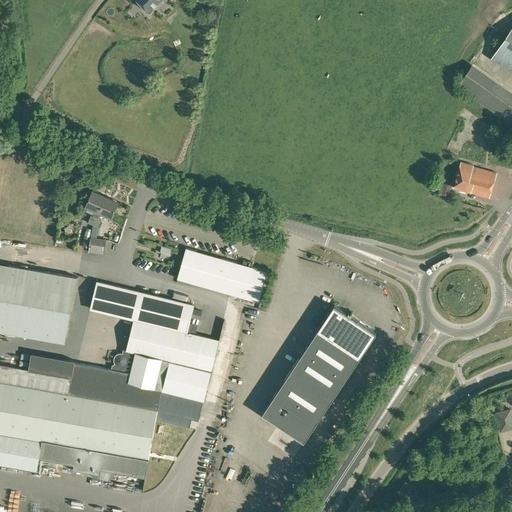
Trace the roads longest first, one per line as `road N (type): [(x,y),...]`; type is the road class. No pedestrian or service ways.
road 1 (tertiary): [(329,241),(163,188),(0,113)]
road 2 (unknown): [(144,179),(116,255),(85,282),(73,339),(56,349),(1,343)]
road 3 (unclassified): [(353,511),(442,402),(511,366)]
road 4 (primary): [(322,511),(393,397)]
